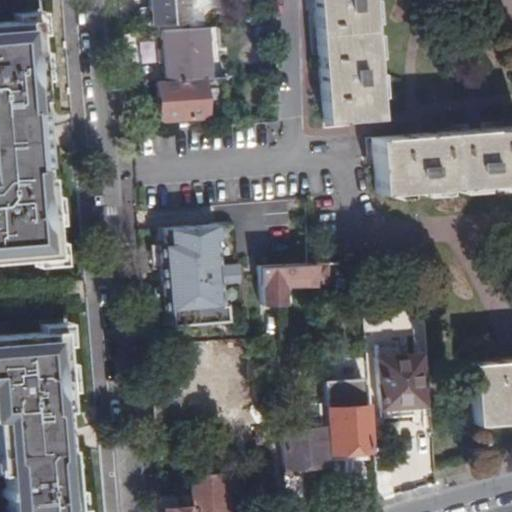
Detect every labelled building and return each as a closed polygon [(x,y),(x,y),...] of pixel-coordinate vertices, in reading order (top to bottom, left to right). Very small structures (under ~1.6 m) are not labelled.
[(149,0),(152,24),(187,21),(184,0),(149,0)] [(325,122),(380,118),(371,0),(315,0),(321,65),(325,122)] [(261,11),(250,12),(250,24),(262,23),(261,11)] [(203,29),(160,33),(164,82),(203,79),(207,78),(203,29)] [(24,31),(0,31),(0,257),(42,257),(24,31)] [(161,121),(206,118),(203,79),(164,82),(157,82),(161,121)] [(511,125),(408,134),(372,137),(376,193),(413,191),(511,182),(511,125)] [(162,239),(165,305),(223,303),(222,280),(239,279),(238,262),(219,262),(218,222),(166,224),(167,238),(162,239)] [(310,264),(258,267),(259,285),(261,307),(284,306),(283,286),(314,284),(313,266),(310,266),(310,264)] [(328,265),(313,266),(314,284),(329,284),(328,265)] [(239,268),(239,286),(259,285),(258,267),(239,268)] [(73,511),(68,451),(65,452),(63,432),(62,412),(66,412),(59,333),(0,338),(0,420),(1,420),(7,489),(3,494),(4,500),(8,503),(9,511),(73,511)] [(376,358),(379,409),(422,406),(419,355),(397,357),(396,345),(376,346),(377,358),(376,358)] [(511,359),(467,363),(472,424),(511,420),(511,359)] [(201,406),(202,406),(203,408),(220,407),(216,368),(198,370),(201,406)] [(324,382),(328,454),(330,454),(367,452),(368,452),(364,380),(324,382)] [(289,385),(291,406),(319,404),(318,383),(289,385)] [(282,432),(283,467),(323,465),(321,429),(311,430),(310,421),(320,420),(319,405),(300,406),(300,422),(296,422),(292,427),(293,431),(282,432)] [(203,408),(203,417),(220,416),(220,407),(203,408)] [(367,452),(330,454),(330,462),(367,459),(367,452)] [(256,464),(258,484),(273,483),(271,462),(256,464)] [(389,471),(375,473),(377,501),(392,497),(389,471)] [(191,477),(194,507),(194,511),(229,511),(227,493),(226,474),(191,477)] [(232,492),(227,493),(229,511),(247,511),(245,479),(232,480),(232,492)]
